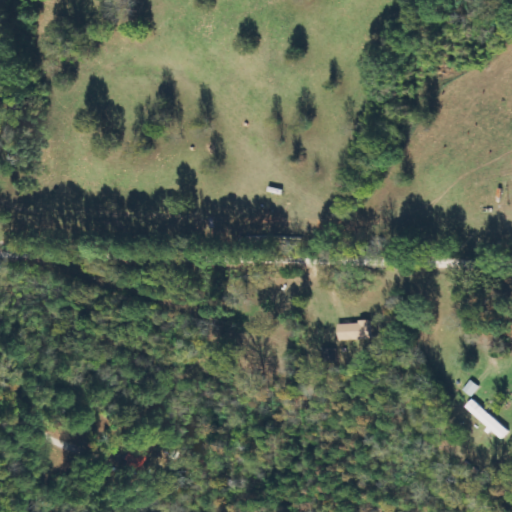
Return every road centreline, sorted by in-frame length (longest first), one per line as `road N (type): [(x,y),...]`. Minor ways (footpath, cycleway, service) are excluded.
road 1 (residential): [(0,253),(285,267),(511,266)]
road 2 (residential): [(0,348),(46,511)]
